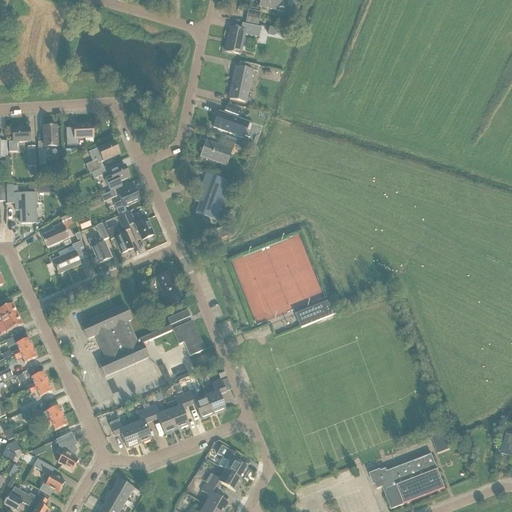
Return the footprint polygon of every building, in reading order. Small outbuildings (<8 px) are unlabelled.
[(260,0),(259,7),(284,12),(286,7),(291,8),(293,4),(303,7),(305,0),(304,0),(260,0)] [(245,23),(258,26),(261,13),(248,10),(245,23)] [(230,28),(225,52),(240,55),(244,35),(259,38),(261,28),(242,24),(246,25),(245,27),(244,31),(230,28)] [(264,58),(248,54),(246,62),(262,66),(264,58)] [(257,73),(259,67),(239,63),(238,68),(236,68),(229,99),(245,102),(252,71),(257,73)] [(235,115),(237,108),(228,105),(225,112),(235,115)] [(243,139),(249,123),(219,112),(213,128),(243,139)] [(68,146),(75,146),(75,139),(93,138),(93,125),(74,126),(74,130),(67,130),(68,146)] [(39,165),(45,164),(45,157),(52,156),(51,147),(57,147),(56,127),(43,128),(44,143),(38,143),(39,165)] [(9,153),(17,152),(17,143),(30,142),(29,128),(12,129),(13,142),(8,143),(9,153)] [(245,140),(242,146),(251,149),(254,143),(245,140)] [(231,151),(233,145),(222,141),(220,146),(206,141),(200,157),(226,167),(232,151),(231,151)] [(91,174),(103,168),(101,163),(119,155),(114,142),(88,153),(92,162),(86,166),(90,175),(91,174)] [(36,169),(34,148),(26,148),(28,168),(30,168),(31,176),(37,175),(36,169)] [(110,192),(122,187),(120,182),(130,178),(124,165),(108,172),(110,176),(104,179),(110,192)] [(91,174),(94,180),(106,174),(103,168),(91,174)] [(217,218),(229,183),(206,174),(197,198),(201,199),(196,214),(203,216),(204,214),(217,218)] [(12,186),(6,186),(7,204),(15,204),(15,211),(22,211),(22,216),(20,216),(20,224),(36,224),(35,202),(36,202),(36,194),(25,194),(17,195),(17,187),(12,187),(12,186)] [(122,202),(114,205),(117,211),(119,216),(126,212),(124,208),(140,201),(134,188),(119,195),(122,202)] [(104,202),(116,197),(114,191),(101,197),(104,202)] [(73,209),(83,204),(80,197),(70,202),(73,209)] [(62,222),(72,218),(70,212),(59,217),(62,222)] [(124,216),(129,226),(135,223),(130,213),(124,216)] [(123,228),(129,226),(124,216),(118,218),(123,228)] [(91,226),(87,218),(78,222),(81,230),(91,226)] [(141,241),(154,235),(147,220),(135,225),(141,241)] [(63,227),(62,224),(56,227),(57,230),(42,237),(47,248),(69,238),(64,227),(63,227)] [(102,242),(109,239),(102,225),(96,228),(102,242)] [(116,233),(113,228),(106,231),(110,241),(114,239),(121,254),(133,249),(126,233),(119,236),(117,232),(116,233)] [(58,275),(80,265),(78,261),(84,258),(81,253),(80,250),(83,248),(81,242),(71,246),(72,249),(62,253),(63,256),(52,261),(58,275)] [(111,259),(104,243),(92,249),(86,251),(89,257),(94,254),(99,264),(111,259)] [(170,307),(181,301),(179,297),(180,296),(170,272),(156,278),(166,302),(167,302),(170,307)] [(136,298),(141,296),(138,287),(132,289),(136,298)] [(295,315),(300,328),(331,316),(326,302),(295,315)] [(0,319),(1,322),(18,314),(13,304),(0,309),(0,319)] [(138,346),(136,341),(127,323),(131,321),(124,306),(81,325),(88,339),(95,336),(106,360),(98,363),(105,378),(148,359),(142,345),(141,344),(138,346)] [(141,344),(142,345),(172,331),(178,346),(183,343),(189,357),(204,350),(187,311),(167,320),(170,326),(136,341),(138,346),(141,344)] [(18,314),(1,322),(6,332),(22,325),(18,314)] [(7,338),(9,345),(16,343),(15,336),(7,338)] [(14,357),(33,348),(28,339),(16,345),(18,350),(12,353),(14,357)] [(33,348),(14,357),(16,361),(22,358),(24,364),(37,358),(33,348)] [(4,360),(12,357),(9,351),(2,354),(4,360)] [(168,389),(173,387),(164,365),(158,367),(168,389)] [(0,382),(12,376),(9,369),(0,372),(0,382)] [(33,384),(27,387),(29,391),(48,382),(44,373),(31,378),(33,384)] [(23,375),(16,377),(20,384),(26,382),(23,375)] [(206,397),(213,415),(225,410),(219,395),(226,393),(221,380),(211,384),(215,393),(206,397)] [(48,382),(29,391),(31,394),(37,392),(39,397),(52,392),(48,382)] [(213,415),(206,397),(196,400),(192,391),(184,395),(189,407),(195,405),(201,420),(213,415)] [(22,405),(31,401),(28,394),(19,398),(22,405)] [(182,410),(189,407),(184,395),(174,398),(178,408),(169,411),(176,430),(188,425),(182,410)] [(155,406),(150,408),(148,404),(145,405),(146,409),(151,422),(158,420),(164,435),(176,430),(169,411),(159,415),(155,406)] [(44,424),(63,416),(59,406),(40,415),(44,424)] [(145,425),(151,422),(146,409),(137,413),(141,422),(131,426),(139,444),(151,440),(145,425)] [(24,413),(17,416),(19,421),(21,420),(21,421),(26,419),(25,418),(26,418),(24,413)] [(63,416),(44,424),(46,428),(52,425),(55,431),(67,425),(63,416)] [(139,444),(131,426),(122,430),(118,420),(109,424),(114,437),(121,434),(127,449),(139,444)] [(8,442),(14,439),(10,431),(4,433),(8,442)] [(431,438),(437,454),(450,449),(443,433),(431,438)] [(72,472),(78,461),(73,458),(77,451),(75,447),(76,446),(71,434),(55,441),(59,448),(56,453),(61,456),(57,463),(72,472)] [(511,436),(507,435),(501,454),(506,456),(511,457),(511,436)] [(14,442),(8,445),(11,453),(18,450),(14,442)] [(10,453),(7,446),(2,456),(12,462),(15,456),(10,453)] [(224,471),(242,481),(248,470),(234,461),(238,455),(226,449),(221,457),(229,462),(224,471)] [(445,489),(432,455),(387,472),(386,469),(371,475),(376,490),(382,488),(391,510),(445,489)] [(51,475),(49,474),(52,469),(37,460),(33,467),(44,473),(42,476),(48,480),(45,486),(42,484),(39,491),(50,497),(53,491),(58,494),(59,492),(60,493),(62,489),(61,489),(65,483),(51,475)] [(12,478),(18,468),(10,464),(4,474),(12,478)] [(235,492),(242,481),(224,471),(219,480),(211,475),(206,483),(218,490),(221,484),(235,492)] [(111,493),(126,501),(131,493),(137,496),(139,493),(133,489),(118,480),(111,493)] [(214,496),(218,490),(206,483),(201,492),(209,497),(204,505),(215,511),(223,511),(228,504),(214,496)] [(22,495),(13,490),(9,496),(9,495),(4,505),(16,511),(22,503),(29,507),(35,497),(29,494),(28,496),(22,493),(22,495)] [(48,511),(49,511),(43,508),(46,501),(45,500),(47,496),(39,491),(36,496),(41,498),(33,511),(48,511)] [(132,505),(126,501),(111,493),(104,505),(116,511),(119,511),(124,505),(130,508),(132,505)]
